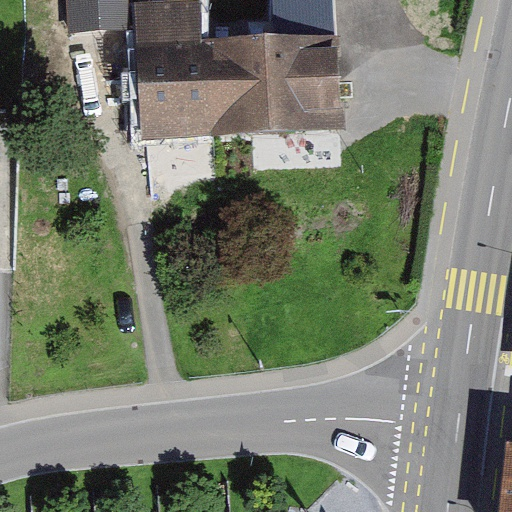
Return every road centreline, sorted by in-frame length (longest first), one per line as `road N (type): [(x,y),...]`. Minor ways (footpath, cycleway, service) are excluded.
road 1 (tertiary): [(458,432),(338,419),(91,437),(0,455)]
road 2 (secondary): [(511,105),(458,432)]
